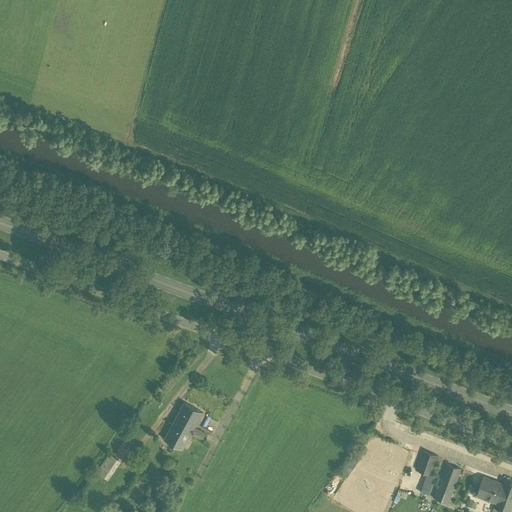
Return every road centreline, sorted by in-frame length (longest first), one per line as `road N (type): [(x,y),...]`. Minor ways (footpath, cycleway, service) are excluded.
road 1 (primary): [(511,413),(0,222)]
road 2 (unclassified): [(511,446),(0,258)]
